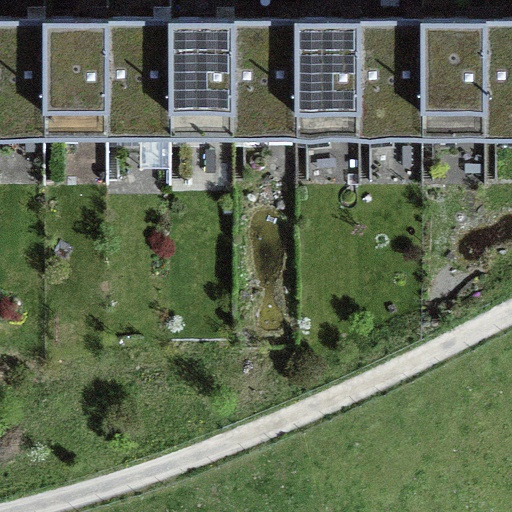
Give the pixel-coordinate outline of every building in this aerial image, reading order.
[(0,136),(45,136),(45,16),(0,16),(0,136)] [(45,136),(108,136),(108,16),(45,16),(45,136)] [(172,16),(108,16),(108,136),(172,136),(172,16)] [(234,16),(172,16),(172,136),(234,136),(234,16)] [(234,136),(297,136),(297,16),(234,16),(234,136)] [(297,136),(361,136),(360,16),(297,16),(297,136)] [(425,17),(360,16),(361,136),(424,135),(425,17)] [(486,17),(425,17),(424,135),(485,134),(486,17)] [(511,17),(486,17),(485,134),(511,134),(511,17)]
